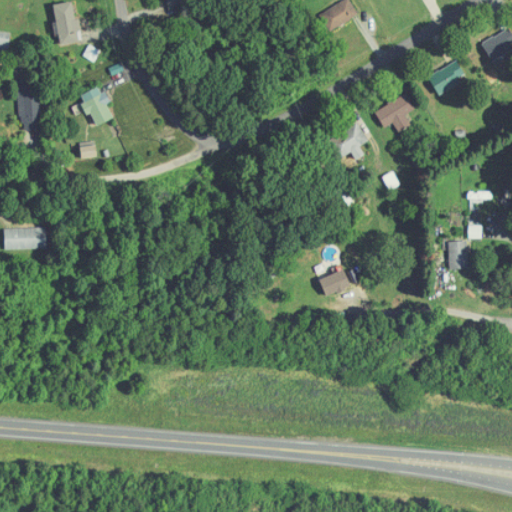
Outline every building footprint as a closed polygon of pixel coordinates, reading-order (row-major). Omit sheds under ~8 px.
[(168,0),(170,9),(188,5),(186,0),(168,0)] [(360,16),(352,0),(348,0),(321,13),(329,30),(360,16)] [(54,4),(59,45),(81,43),(79,32),(82,31),(81,19),(76,20),(74,2),(54,4)] [(483,43),(493,61),(511,50),(511,34),(509,29),(483,43)] [(0,34),(0,49),(10,51),(12,33),(0,32),(0,34)] [(468,77),(458,60),(429,77),(439,94),(468,77)] [(21,130),(43,129),(42,81),(20,82),(21,130)] [(80,96),(88,115),(92,113),(98,126),(115,118),(109,106),(110,105),(102,86),(80,96)] [(386,129),(394,124),(399,133),(412,126),(406,115),(416,110),(407,94),(376,112),(386,129)] [(357,160),(366,155),(361,147),(370,141),(359,123),(329,140),(340,160),(352,152),(357,160)] [(47,228),(6,229),(6,250),(48,249),(47,228)] [(469,241),(450,242),(451,269),(470,268),(469,241)] [(325,294),(352,288),(349,271),(321,277),(325,294)]
